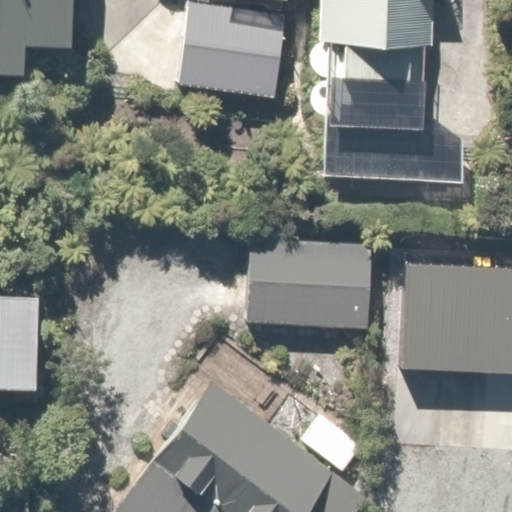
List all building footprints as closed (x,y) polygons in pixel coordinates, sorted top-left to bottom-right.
[(93,0),(0,0),(0,71),(39,71),(39,48),(94,48),(93,0)] [(204,0),(187,0),(179,84),(280,94),(289,9),(204,0)] [(420,0),(326,0),(323,175),(417,176),(420,0)] [(375,239),(253,238),(251,330),(373,332),(375,239)] [(511,273),(405,267),(400,367),(511,373),(511,273)] [(0,388),(63,387),(61,287),(0,287),(0,388)] [(299,410),(284,432),(200,375),(105,511),(349,511),(366,489),(323,460),(339,437),(299,410)]
